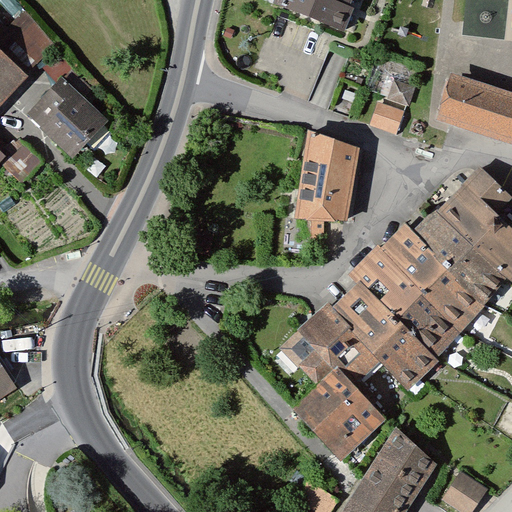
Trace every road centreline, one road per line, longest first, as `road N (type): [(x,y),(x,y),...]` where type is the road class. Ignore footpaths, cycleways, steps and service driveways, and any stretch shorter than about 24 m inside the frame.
road 1 (residential): [(111,255),(140,267),(322,282),(408,168)]
road 2 (tertiary): [(161,511),(96,438),(72,380),(78,322),(111,255)]
road 3 (residential): [(181,81),(362,136),(408,168)]
road 4 (tertiary): [(111,255),(151,174),(181,81)]
